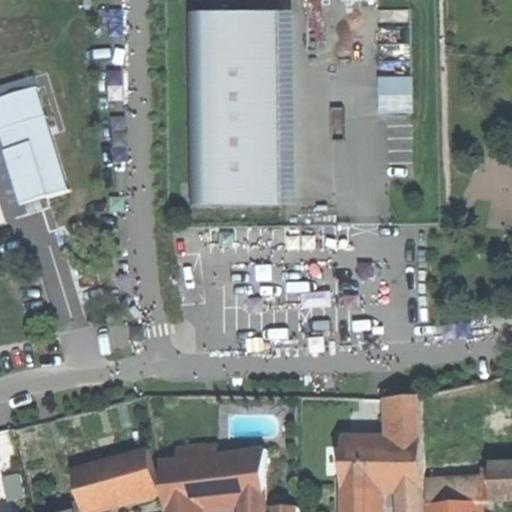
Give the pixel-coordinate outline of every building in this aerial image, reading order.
[(299,17),(194,19),(197,213),(302,211),(299,17)] [(384,113),(417,112),(416,75),(383,76),(384,113)] [(39,91),(0,102),(0,135),(22,211),(71,197),(39,91)] [(428,511),(428,490),(429,490),(425,397),(398,400),(399,414),(346,413),(347,511),(380,511),(380,490),(407,490),(408,511),(428,511)] [(206,457),(204,445),(177,448),(178,461),(162,462),(168,511),(196,511),(196,506),(246,500),(245,511),(299,511),(300,509),(268,509),(268,497),(267,450),(206,457)] [(85,511),(160,490),(149,448),(73,471),(85,511)] [(330,452),(331,473),(346,473),(346,452),(330,452)] [(497,479),(498,500),(511,499),(511,469),(497,470),(497,479)] [(482,505),(498,500),(497,479),(430,481),(432,507),(482,505)]
